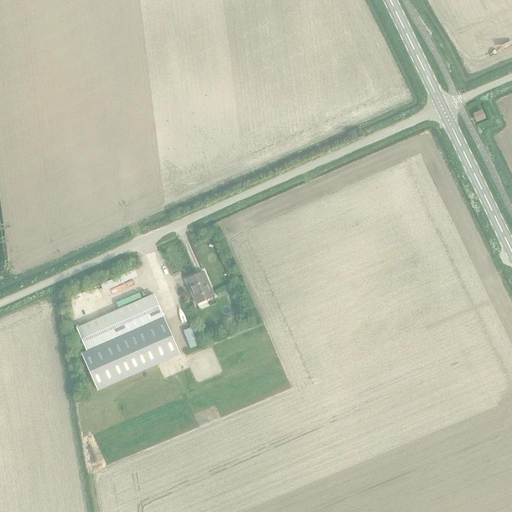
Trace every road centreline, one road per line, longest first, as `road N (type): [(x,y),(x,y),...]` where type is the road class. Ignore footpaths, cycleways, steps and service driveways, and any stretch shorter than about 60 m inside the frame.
road 1 (unclassified): [(0,303),(441,107)]
road 2 (secondary): [(511,252),(441,107)]
